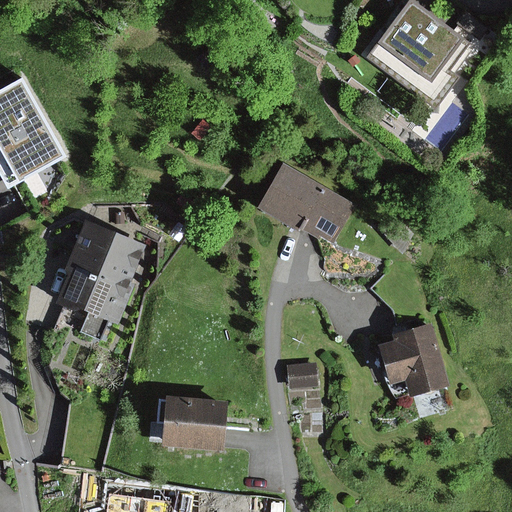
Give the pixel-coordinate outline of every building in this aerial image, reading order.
[(479,38),(426,0),(417,0),(380,52),(438,94),(479,38)] [(21,78),(0,89),(0,173),(8,188),(65,156),(21,78)] [(367,199),(300,160),(273,206),(340,245),(367,199)] [(122,315),(133,285),(141,289),(159,242),(99,219),(86,250),(83,260),(81,265),(69,296),(122,315)] [(90,309),(83,328),(103,335),(110,317),(90,309)] [(401,379),(418,376),(423,397),(462,387),(445,321),(406,331),(409,340),(394,343),(401,379)] [(326,358),(296,361),(299,386),(329,383),(326,358)] [(226,401),(167,397),(163,446),(223,450),(226,401)] [(225,511),(226,503),(142,494),(140,511),(225,511)]
